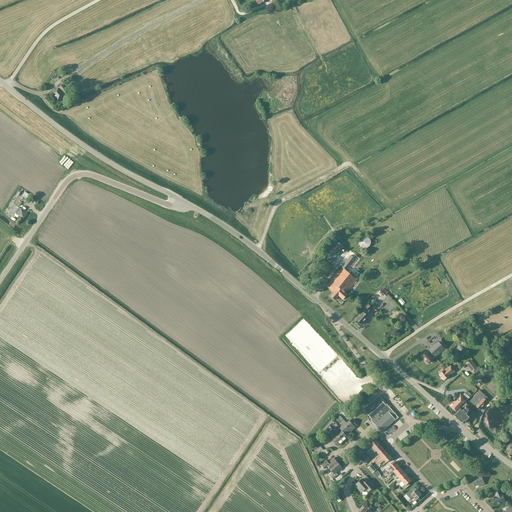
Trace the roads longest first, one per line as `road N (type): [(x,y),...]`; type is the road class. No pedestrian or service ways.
road 1 (tertiary): [(0,280),(74,175),(175,207),(184,202)]
road 2 (tertiary): [(184,202),(94,153),(0,80)]
road 3 (tertiary): [(331,313),(242,238),(184,202)]
road 4 (tertiary): [(460,427),(331,313)]
road 5 (unclassified): [(409,422),(331,313)]
